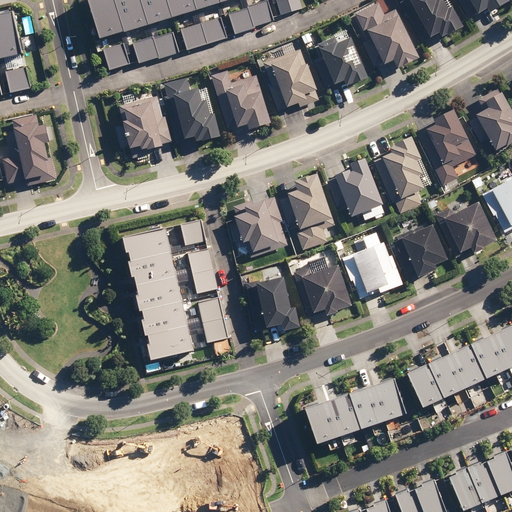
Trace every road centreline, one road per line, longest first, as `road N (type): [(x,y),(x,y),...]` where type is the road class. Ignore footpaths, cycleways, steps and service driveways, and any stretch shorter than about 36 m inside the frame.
road 1 (residential): [(99,203),(311,143),(511,39)]
road 2 (residential): [(73,92),(260,41),(350,0)]
road 3 (residential): [(256,378),(387,334),(511,274)]
road 4 (residential): [(0,358),(44,395),(97,409),(256,378)]
road 5 (residential): [(511,417),(298,499)]
road 6 (residential): [(256,378),(298,499)]
